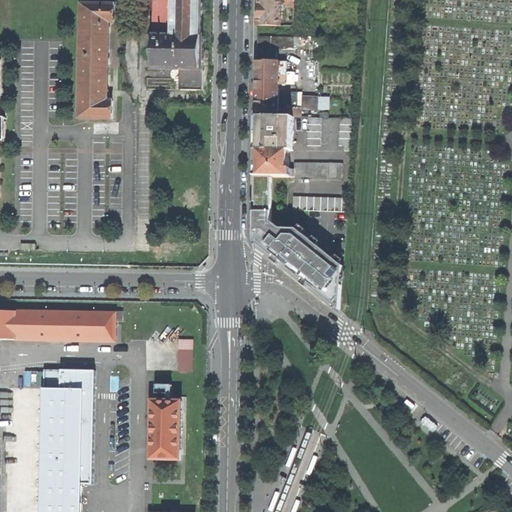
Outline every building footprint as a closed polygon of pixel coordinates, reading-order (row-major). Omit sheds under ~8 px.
[(154,0),(154,35),(155,36),(155,47),(152,50),(151,53),(152,55),(154,58),(154,70),(190,70),(189,81),(203,81),(204,37),(202,37),(202,0),(154,0)] [(262,25),(281,25),(281,0),(258,0),(258,12),(258,25),(262,25)] [(294,6),(293,28),(308,28),(308,0),(286,0),(286,6),(294,6)] [(328,0),(327,28),(353,29),(354,0),(328,0)] [(112,101),(107,100),(107,93),(109,22),(115,22),(115,5),(83,4),(82,41),(80,117),(112,118),(112,101)] [(258,49),(294,50),(295,45),(293,45),(293,36),(258,35),(258,49)] [(301,36),(293,36),(293,45),(295,45),(301,45),(301,36)] [(257,111),(279,111),(279,83),(295,83),(295,71),(287,71),(287,61),(258,61),(257,86),(257,111)] [(292,91),(291,107),(301,107),(301,100),(306,100),(306,105),(317,105),(317,100),(319,99),(319,92),(318,91),(301,90),(301,92),(298,92),(298,91),(292,91)] [(257,134),(256,149),(290,150),(294,150),(294,116),(291,116),(284,115),(257,115),(257,134)] [(321,117),(308,116),(307,145),(321,145),(321,117)] [(354,117),(341,117),(339,144),(344,145),(344,150),(352,150),(354,117)] [(256,163),(256,175),(277,175),(281,175),(289,175),(343,176),(343,162),(295,162),(294,167),(289,167),(290,150),(256,149),(256,163)] [(256,206),(276,206),(276,198),(280,198),(280,190),(276,190),(277,175),(256,175),(256,197),(256,206)] [(293,195),(293,209),(348,211),(349,197),(293,195)] [(274,255),(286,256),(288,210),(276,209),(274,255)] [(290,216),(289,242),(297,242),(297,216),(290,216)] [(0,311),(0,340),(115,341),(115,312),(0,311)] [(140,312),(140,335),(164,336),(164,337),(197,338),(198,311),(164,311),(164,313),(140,312)] [(181,371),(195,371),(194,338),(180,338),(181,371)] [(43,511),(87,511),(90,380),(46,379),(43,511)] [(414,406),(415,404),(407,398),(404,401),(411,406),(413,407),(414,406)] [(181,400),(152,400),(151,459),(180,459),(181,400)] [(288,469),(290,470),(298,452),(294,450),(287,466),(286,468),(288,469)] [(318,459),(317,459),(309,477),(313,478),(320,462),(321,460),(318,459)] [(269,511),(272,511),(279,495),(275,493),(269,509),(268,511),(269,511)] [(301,503),(299,502),(294,511),(298,511),(301,506),(302,504),(301,503)]
